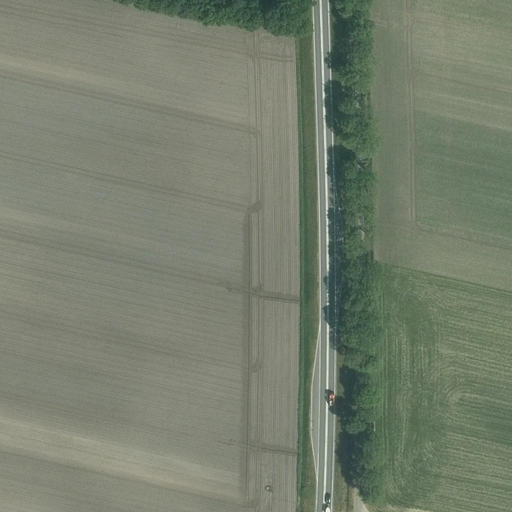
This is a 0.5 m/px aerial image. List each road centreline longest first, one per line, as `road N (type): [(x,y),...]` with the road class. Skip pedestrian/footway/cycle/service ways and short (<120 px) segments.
road 1 (trunk): [(323,511),(329,298),(321,0)]
road 2 (unclassified): [(361,511),(353,0)]
